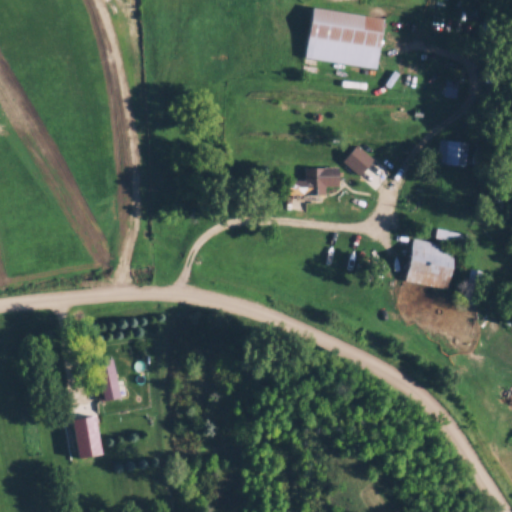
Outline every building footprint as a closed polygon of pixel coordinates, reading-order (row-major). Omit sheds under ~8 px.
[(378,67),(385,17),(312,6),(305,57),(378,67)] [(467,140),(438,140),(438,164),(467,164),(467,140)] [(359,175),(374,159),(356,143),(342,160),(359,175)] [(326,194),(326,185),(338,185),(338,166),(304,166),(304,179),(292,179),(292,194),(326,194)] [(435,236),(465,243),(467,234),(437,227),(435,236)] [(448,288),(456,246),(413,239),(405,281),(448,288)] [(477,302),(477,269),(467,269),(467,302),(477,302)] [(123,395),(110,358),(93,364),(106,401),(123,395)]
